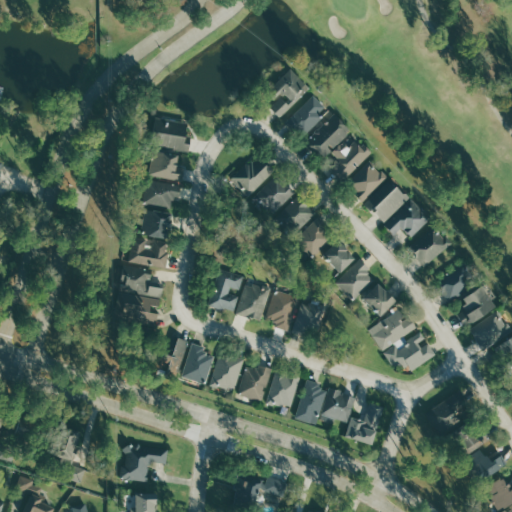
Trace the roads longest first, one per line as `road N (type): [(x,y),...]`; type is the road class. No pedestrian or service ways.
road 1 (residential): [(29,383),(106,130),(130,91),(242,0),(192,16),(84,94),(60,139),(0,349)]
road 2 (tertiary): [(429,511),(325,455),(0,349)]
road 3 (tertiary): [(0,373),(319,474),(393,511)]
road 4 (residential): [(511,433),(412,285),(292,160)]
road 5 (residential): [(292,160),(254,125),(241,125),(216,146),(205,164),(177,317)]
road 6 (residential): [(177,317),(410,392)]
road 7 (residential): [(372,498),(410,392),(461,359)]
